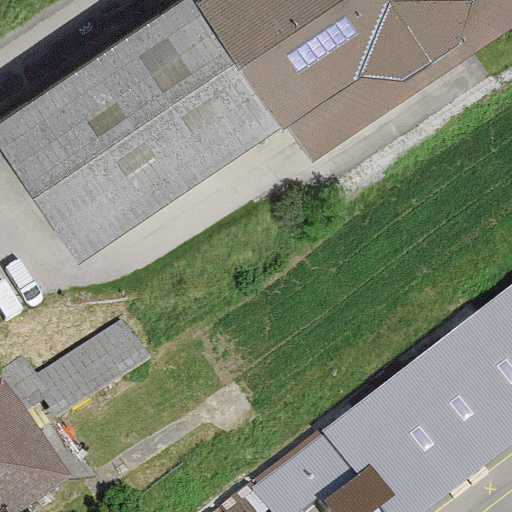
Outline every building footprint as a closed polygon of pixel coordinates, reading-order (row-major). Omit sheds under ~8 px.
[(286,116),(207,0),(179,0),(0,121),(0,136),(80,255),(286,116)] [(207,0),(286,116),(356,68),(398,73),(459,35),(466,0),(207,0)] [(511,296),(252,495),(265,511),(307,511),(349,480),(373,511),(439,511),(511,456),(511,296)] [(121,321),(39,376),(67,417),(148,362),(121,321)] [(2,387),(0,387),(0,511),(30,511),(69,486),(2,387)]
